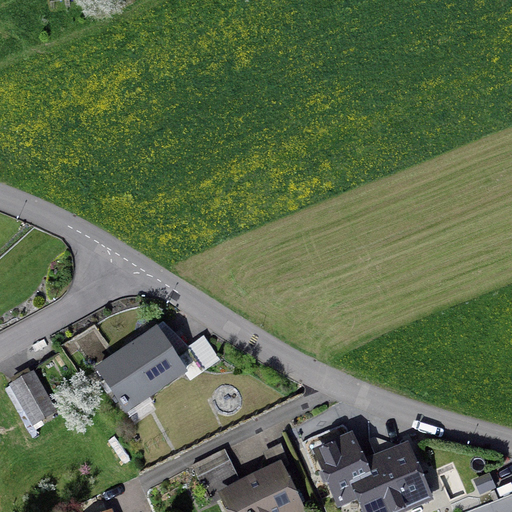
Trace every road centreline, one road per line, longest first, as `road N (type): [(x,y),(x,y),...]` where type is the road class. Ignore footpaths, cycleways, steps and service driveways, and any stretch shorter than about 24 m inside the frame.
road 1 (residential): [(116,257),(338,384),(511,443)]
road 2 (residential): [(116,257),(67,310),(0,348)]
road 3 (residential): [(0,199),(116,257)]
